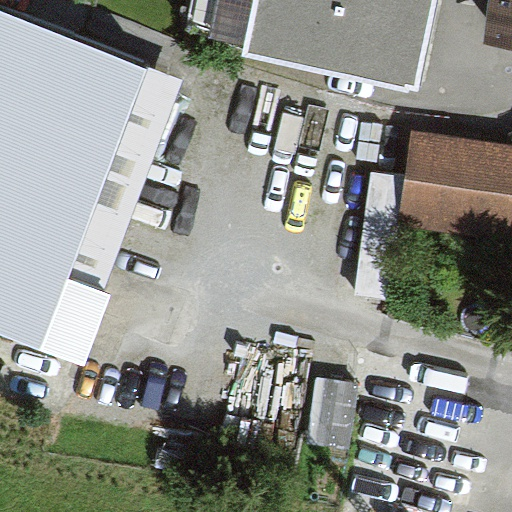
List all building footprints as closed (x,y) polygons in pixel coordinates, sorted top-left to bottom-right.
[(433,0),(194,0),(187,28),(247,42),(244,52),(416,85),(433,0)] [(511,0),(487,0),(482,43),(511,45),(511,0)] [(0,7),(0,324),(84,356),(108,291),(186,82),(0,7)] [(405,174),(400,222),(411,223),(511,235),(511,138),(505,138),(409,130),(405,174)] [(400,222),(405,174),(371,171),(358,294),(401,299),(411,223),(400,222)] [(439,402),(381,387),(365,443),(423,458),(439,402)]
